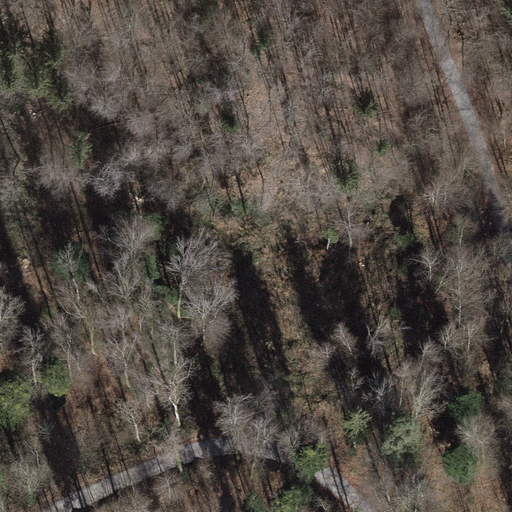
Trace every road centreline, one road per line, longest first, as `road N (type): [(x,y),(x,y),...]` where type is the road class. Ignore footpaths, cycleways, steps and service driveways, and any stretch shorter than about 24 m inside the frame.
road 1 (track): [(57,511),(220,441),(273,447),(341,479),(367,511)]
road 2 (track): [(431,0),(511,266)]
